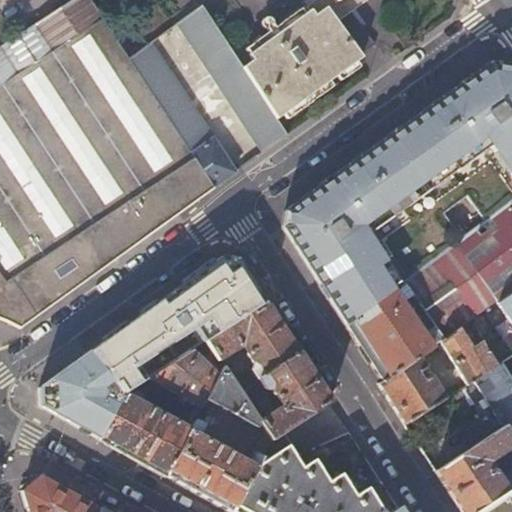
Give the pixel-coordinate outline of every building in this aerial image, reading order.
[(95,10),(88,0),(72,0),(0,47),(0,54),(14,77),(101,19),(95,10)] [(325,11),(335,4),(332,0),(314,0),(312,2),(315,6),(320,3),(325,11)] [(366,0),(340,0),(335,4),(325,11),(334,23),(350,12),(366,0)] [(240,70),(273,120),(282,114),(323,84),(327,82),(335,76),(356,61),(360,59),(359,56),(373,45),(350,12),(334,23),(325,11),(320,3),(315,6),(311,10),(288,26),(259,46),(246,55),(250,62),(240,70)] [(255,40),(259,46),(288,26),(311,10),(306,4),(255,40)] [(261,153),(285,136),(273,120),(240,70),(198,8),(175,25),(261,153)] [(0,86),(0,321),(3,322),(18,329),(213,188),(127,59),(101,19),(14,77),(0,86)] [(127,59),(213,188),(234,173),(148,44),(127,59)] [(0,86),(14,77),(0,54),(0,86)] [(360,67),(356,61),(335,76),(339,82),(360,67)] [(465,197),(484,223),(507,206),(511,202),(511,68),(490,64),(288,210),(284,232),(343,325),(452,246),(460,240),(442,214),(465,197)] [(323,84),(282,114),(286,119),(331,88),(327,82),(323,84)] [(484,223),(469,234),(460,240),(452,246),(495,303),(511,291),(511,212),(507,206),(484,223)] [(452,246),(343,325),(380,382),(416,357),(427,350),(460,327),(465,323),(494,303),(495,303),(452,246)] [(180,286),(213,337),(265,304),(236,260),(220,257),(180,286)] [(87,352),(121,396),(123,395),(147,379),(191,351),(198,347),(206,342),(213,337),(180,286),(87,352)] [(511,291),(495,303),(494,303),(511,328),(511,291)] [(265,304),(213,337),(206,342),(208,346),(218,361),(239,347),(237,343),(242,340),(249,351),(244,354),(251,364),(250,369),(251,371),(257,380),(297,354),(265,304)] [(465,385),(494,367),(478,342),(468,348),(460,336),(464,333),(460,327),(427,350),(431,355),(441,349),(465,385)] [(237,343),(239,347),(244,354),(249,351),(242,340),(237,343)] [(208,346),(206,342),(198,347),(201,351),(208,346)] [(191,351),(147,379),(195,405),(191,413),(197,416),(204,401),(217,376),(191,351)] [(39,407),(98,439),(121,396),(87,352),(38,388),(39,407)] [(328,402),(297,354),(257,380),(262,387),(263,389),(267,391),(274,401),(279,397),(286,408),(282,411),(279,407),(278,407),(257,421),(258,423),(270,440),(328,402)] [(416,357),(380,382),(377,385),(402,424),(443,399),(429,376),(421,380),(417,373),(423,368),(416,357)] [(511,386),(498,365),(494,367),(465,385),(478,404),(484,400),(497,422),(493,425),(496,430),(500,428),(511,419),(511,386)] [(222,367),(217,376),(204,401),(255,429),(258,423),(257,421),(243,400),(238,392),(233,383),(222,367)] [(238,392),(257,380),(251,371),(233,383),(238,392)] [(262,387),(257,380),(238,392),(243,400),(262,387)] [(121,396),(98,439),(165,476),(188,431),(123,395),(121,396)] [(279,397),(274,401),(278,407),(279,407),(282,411),(286,408),(279,397)] [(511,419),(500,428),(511,446),(511,419)] [(188,431),(165,476),(230,511),(257,463),(260,458),(251,454),(246,462),(197,435),(201,427),(193,422),(188,431)] [(511,452),(511,446),(500,428),(496,430),(432,473),(458,511),(476,511),(505,494),(490,471),(481,474),(478,468),(479,463),(484,463),(507,449),(510,453),(511,452)] [(257,463),(230,511),(229,511),(379,511),(365,489),(352,497),(338,475),(326,483),(312,461),(300,469),(285,446),(257,463)] [(94,511),(97,507),(39,475),(20,492),(26,511),(94,511)] [(511,511),(511,489),(505,494),(476,511),(511,511)]
